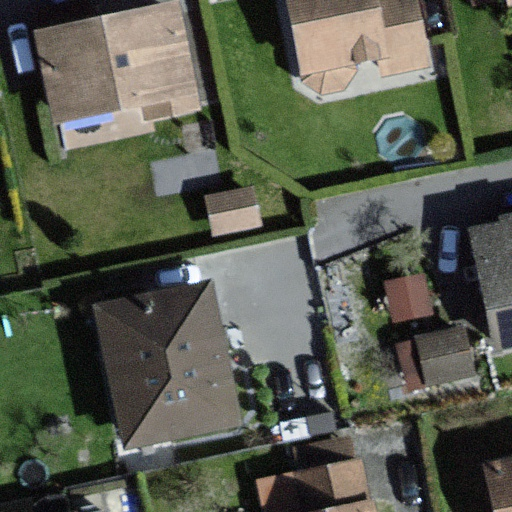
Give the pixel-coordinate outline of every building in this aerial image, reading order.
[(324,92),(346,86),(360,71),(358,62),(381,57),(385,74),(432,65),(418,0),(293,0),(307,70),(309,80),(324,92)] [(179,1),(43,30),(62,118),(145,100),(149,118),(202,107),(179,1)] [(511,225),(466,234),(491,355),(511,350),(511,225)] [(211,284),(103,306),(131,441),(239,419),(211,284)] [(465,317),(399,331),(411,380),(476,366),(465,317)] [(371,511),(355,438),(303,449),(308,473),(262,483),(267,511),(371,511)] [(511,511),(511,457),(479,464),(488,511),(511,511)]
